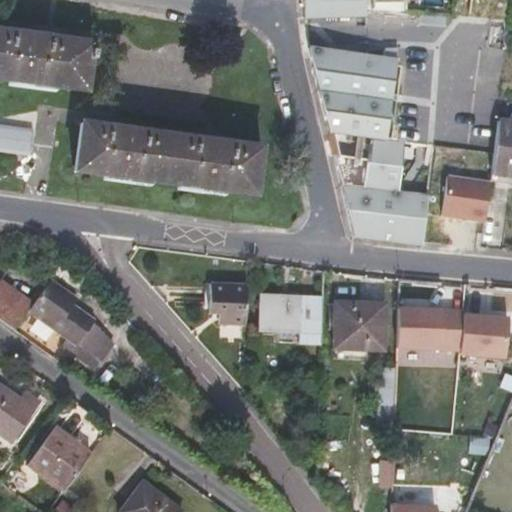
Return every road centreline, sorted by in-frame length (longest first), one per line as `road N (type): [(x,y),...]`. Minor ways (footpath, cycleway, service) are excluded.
road 1 (residential): [(316,511),(104,261),(102,224)]
road 2 (residential): [(0,334),(248,511)]
road 3 (residential): [(281,21),(324,213),(321,252)]
road 4 (tertiary): [(321,252),(102,224)]
road 5 (tertiary): [(511,267),(321,252)]
